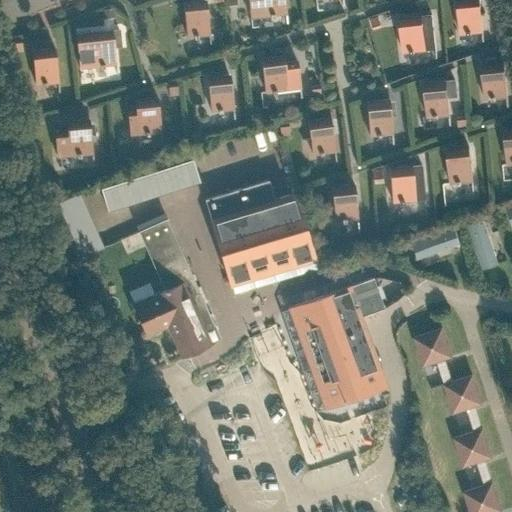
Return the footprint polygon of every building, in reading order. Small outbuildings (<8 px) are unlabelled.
[(200,0),(182,2),(186,36),(207,34),(208,44),(210,44),(205,4),(200,4),(200,0)] [(247,0),(249,17),(269,15),(269,16),(273,16),(273,14),(284,13),(285,23),(286,23),(283,0),(247,0)] [(478,0),(455,0),(459,33),(466,33),(466,34),(470,34),(470,32),(481,31),(482,41),(483,41),(478,0)] [(112,7),(100,8),(101,17),(113,16),(112,7)] [(378,15),(370,18),(373,29),(381,26),(378,15)] [(416,16),(398,18),(402,52),(409,51),(409,53),(413,52),(413,51),(434,48),(435,58),(436,58),(431,15),(416,16)] [(89,32),(75,34),(78,68),(92,66),(99,65),(99,67),(103,66),(103,65),(114,64),(115,74),(116,73),(113,46),(120,45),(118,29),(106,30),(89,32)] [(509,32),(498,33),(499,42),(509,41),(509,32)] [(11,41),(13,52),(22,50),(20,39),(11,41)] [(511,45),(503,47),(505,57),(511,54),(511,45)] [(54,48),(31,50),(34,84),(56,82),(57,91),(58,91),(54,48)] [(283,55),(260,58),(264,92),(298,88),(299,98),(300,97),(296,60),(284,62),(283,55)] [(487,64),(480,65),(484,99),(505,96),(506,106),(507,106),(503,62),(495,63),(495,58),(486,59),(487,64)] [(224,75),(206,77),(210,110),(231,108),(233,122),(234,122),(229,78),(224,79),(224,75)] [(445,81),(423,83),(426,117),(448,115),(449,129),(450,128),(447,96),(455,95),(454,80),(446,81),(445,81)] [(179,95),(179,84),(169,84),(169,95),(179,95)] [(321,95),(319,84),(310,85),(312,97),(321,95)] [(134,104),(126,105),(129,134),(144,133),(144,134),(148,134),(148,132),(159,131),(160,141),(161,141),(156,97),(133,99),(134,104)] [(388,99),(365,101),(368,135),(390,133),(391,147),(392,147),(388,99)] [(329,117),(306,120),(311,154),(333,151),(334,161),(335,160),(329,117)] [(469,117),(458,117),(458,127),(469,127),(469,117)] [(57,130),(53,131),(56,156),(75,154),(76,156),(80,156),(79,154),(90,153),(91,163),(92,163),(88,119),(65,121),(66,128),(57,130)] [(35,122),(26,122),(27,131),(35,131),(35,122)] [(289,134),(288,122),(278,123),(280,135),(289,134)] [(511,129),(503,131),(506,165),(511,163),(511,129)] [(198,130),(190,132),(193,143),(200,142),(198,130)] [(445,149),(449,183),(471,181),(472,195),(473,194),(468,147),(445,149)] [(192,157),(100,186),(108,209),(199,180),(192,157)] [(421,165),(389,168),(392,202),(399,201),(399,203),(403,202),(403,201),(423,199),(425,212),(426,212),(421,165)] [(374,170),(375,181),(384,179),(383,169),(374,170)] [(295,264),(315,259),(295,192),(274,198),(268,179),(204,199),(231,285),(245,280),(269,273),(295,264)] [(353,184),(330,187),(334,220),(355,218),(357,232),(358,232),(353,184)] [(309,190),(300,192),(305,210),(314,209),(309,190)] [(163,290),(132,304),(146,334),(167,325),(180,356),(219,338),(211,321),(165,218),(137,230),(163,290)] [(487,220),(471,225),(485,270),(502,265),(487,220)] [(456,228),(411,243),(417,260),(461,245),(456,228)] [(384,307),(373,277),(350,285),(288,307),(310,368),(317,365),(331,404),(386,385),(361,315),(384,307)] [(443,325),(413,336),(423,366),(453,356),(443,325)] [(473,372),(443,382),(453,413),(482,403),(473,372)] [(482,426),(453,436),(463,466),(493,457),(482,426)] [(493,480),(463,490),(470,511),(496,511),(502,510),(493,480)]
